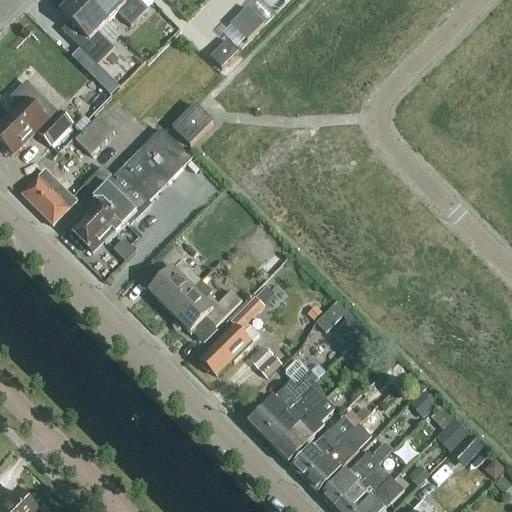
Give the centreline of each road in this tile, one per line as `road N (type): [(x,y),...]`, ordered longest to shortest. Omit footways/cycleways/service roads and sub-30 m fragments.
road 1 (unclassified): [(12,0),(0,12),(0,208),(303,511)]
road 2 (residential): [(481,0),(379,101),(377,128),(511,269)]
road 3 (residential): [(0,389),(122,511)]
